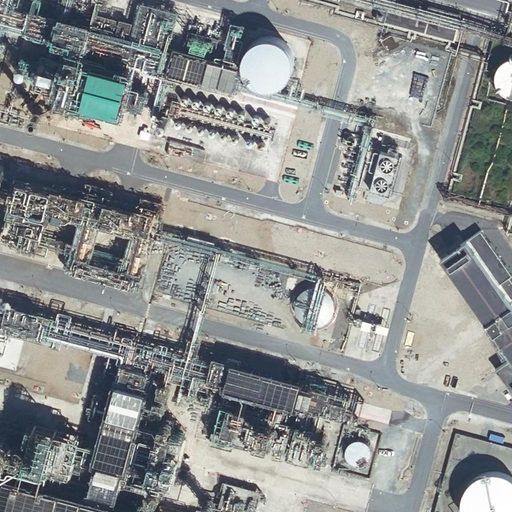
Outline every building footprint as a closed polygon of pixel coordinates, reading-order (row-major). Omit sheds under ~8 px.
[(417,7),(397,2),(395,9),(415,14),(417,7)] [(458,17),(426,8),(423,20),(378,9),(375,20),(451,41),(458,17)] [(13,112),(40,119),(57,56),(62,58),(67,39),(30,30),(25,47),(30,48),(13,112)] [(288,67),(289,63),(289,60),(288,56),(287,53),(285,50),(284,47),(282,45),(279,42),(276,40),(273,38),(270,37),(267,36),(264,36),(260,36),(257,36),(254,37),(250,38),(247,40),(245,42),(242,44),(240,47),(238,50),(237,53),(235,56),(235,59),(235,63),(235,66),(235,69),(236,73),(238,76),(240,79),(242,81),(244,84),(247,86),(250,87),(253,89),(256,90),(260,90),(263,90),(267,90),(270,89),(273,87),(276,86),(279,84),(281,82),(283,79),(285,76),(287,73),(288,70),(288,67)] [(511,56),(510,57),(508,58),(505,59),(503,60),(501,61),(499,63),(498,65),(496,67),(495,69),(495,72),(494,74),(494,76),(494,79),(495,81),(495,83),(496,86),(498,88),(499,90),(501,91),(503,93),(505,94),(507,95),(510,96),(511,95),(511,56)] [(478,232),(439,259),(509,359),(495,368),(511,393),(511,287),(504,277),(508,274),(478,232)] [(334,307),(333,305),(333,302),(332,300),(331,297),(330,295),(328,293),(326,291),(324,290),(322,288),(319,287),(317,287),(314,286),(311,286),(309,287),(306,287),(303,288),(301,289),(299,291),(297,293),(295,295),(294,297),(293,299),(292,302),(291,305),(291,307),(291,310),(292,312),(293,315),(294,317),(295,320),(297,322),(299,324),(301,325),(303,327),(306,328),(308,328),(311,329),(314,329),(316,328),(319,328),(321,327),(324,325),(326,324),(328,322),(329,320),(331,318),(332,315),(333,313),(333,310),(334,307)] [(135,393),(104,385),(81,481),(111,488),(135,393)] [(222,433),(217,450),(329,479),(334,462),(313,457),(315,448),(245,430),(243,438),(222,433)] [(511,511),(511,478),(508,475),(504,473),(500,471),(496,470),(492,470),(488,470),(483,470),(479,471),(475,473),(471,475),(468,477),(465,480),(462,483),(460,487),(458,491),(456,495),(456,499),(455,504),(456,508),(456,511),(511,511)]
